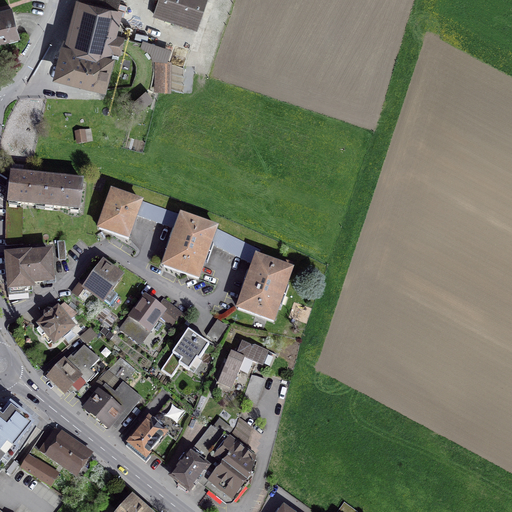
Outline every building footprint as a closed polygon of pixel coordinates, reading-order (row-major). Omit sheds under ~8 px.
[(116,0),(83,0),(65,75),(96,82),(104,50),(108,51),(109,47),(118,49),(121,38),(108,35),(116,0)] [(205,0),(158,0),(154,15),(196,29),(205,0)] [(11,8),(0,11),(0,39),(18,34),(11,8)] [(164,62),(156,61),(155,81),(164,82),(164,62)] [(152,100),(146,93),(132,105),(138,111),(152,100)] [(84,133),(76,134),(78,142),(85,141),(84,133)] [(24,203),(45,206),(48,179),(11,174),(8,202),(24,203)] [(48,179),(45,206),(80,210),(83,183),(48,179)] [(140,203),(112,193),(100,228),(128,239),(136,215),(140,203)] [(8,202),(7,246),(24,245),(24,203),(8,202)] [(140,203),(136,215),(177,230),(182,217),(182,216),(141,202),(140,203)] [(173,241),(207,253),(211,244),(216,229),(182,217),(177,230),(173,241)] [(260,250),(216,229),(211,244),(254,266),(257,258),(260,250)] [(65,241),(57,242),(58,259),(66,259),(65,241)] [(207,253),(173,241),(164,266),(198,278),(207,253)] [(29,254),(7,256),(10,294),(33,292),(32,283),(52,281),(50,253),(29,255),(29,254)] [(248,283),(282,295),(291,271),(257,258),(254,266),(248,283)] [(121,277),(103,264),(88,284),(84,281),(82,285),(80,284),(72,293),(83,301),(90,291),(110,306),(118,296),(110,291),(121,277)] [(273,321),(282,295),(248,283),(238,308),(273,321)] [(158,307),(146,298),(131,317),(130,317),(120,330),(151,354),(182,314),(163,300),(158,307)] [(77,314),(65,304),(59,309),(69,321),(77,314)] [(58,308),(36,326),(53,345),(74,327),(69,321),(59,309),(58,308)] [(227,327),(217,320),(207,336),(217,342),(227,327)] [(200,339),(188,331),(161,371),(172,378),(183,361),(193,369),(209,346),(200,339)] [(236,355),(230,352),(219,380),(233,386),(240,370),(247,373),(252,362),(259,364),(261,360),(263,361),(268,351),(256,346),(250,346),(242,343),(236,355)] [(99,360),(84,346),(67,365),(64,362),(49,378),(65,392),(69,387),(76,394),(93,376),(88,371),(99,360)] [(131,366),(121,358),(107,372),(118,381),(131,366)] [(250,382),(263,386),(265,380),(252,375),(250,382)] [(263,386),(250,382),(243,401),(256,405),(263,386)] [(140,399),(123,385),(115,394),(105,386),(86,410),(107,428),(111,423),(117,428),(140,399)] [(185,412),(171,401),(154,423),(149,419),(126,447),(146,463),(151,457),(147,455),(166,433),(175,440),(178,434),(179,435),(182,429),(176,424),(185,412)] [(3,414),(0,412),(0,471),(18,449),(15,447),(18,443),(33,424),(29,421),(30,420),(11,404),(3,414)] [(199,444),(210,453),(224,436),(212,427),(199,444)] [(62,434),(55,429),(40,451),(47,456),(47,455),(58,462),(60,460),(77,472),(88,455),(60,436),(62,434)] [(224,435),(224,436),(210,453),(224,463),(210,481),(211,488),(225,499),(232,498),(249,476),(254,458),(224,435)] [(208,466),(190,452),(171,476),(180,483),(177,486),(187,493),(208,466)] [(55,475),(29,458),(22,469),(48,486),(55,475)] [(142,511),(130,501),(119,511),(142,511)]
